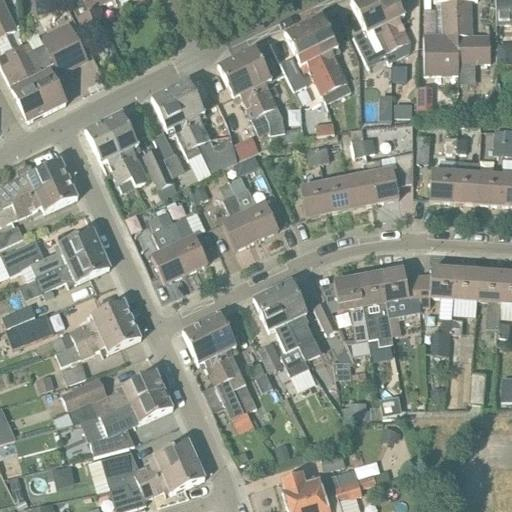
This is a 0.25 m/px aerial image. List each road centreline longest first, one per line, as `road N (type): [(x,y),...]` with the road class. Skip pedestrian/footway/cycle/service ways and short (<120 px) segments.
road 1 (residential): [(157,334),(305,262),(353,248),(511,247)]
road 2 (residential): [(157,334),(65,126)]
road 3 (residential): [(229,503),(157,334)]
road 4 (residential): [(65,126),(205,58)]
road 5 (residential): [(205,58),(322,0)]
